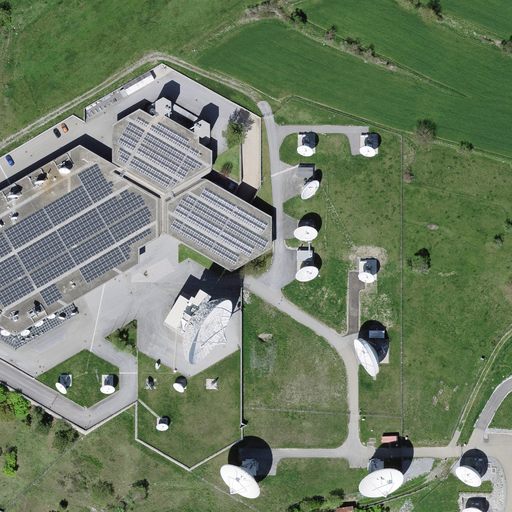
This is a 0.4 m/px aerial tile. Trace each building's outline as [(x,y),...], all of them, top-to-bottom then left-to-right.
[(109,163),(160,195),(207,169),(207,153),(194,146),(193,141),(202,136),(202,128),(193,123),(186,127),(187,134),(157,118),(164,115),(163,106),(154,102),(148,105),(145,113),(153,118),(151,120),(135,112),(106,127),(109,163)] [(74,146),(0,189),(0,334),(6,338),(80,296),(133,265),(133,250),(153,239),(154,200),(110,173),(115,170),(74,146)] [(313,165),(297,165),(297,176),(313,177),(313,165)] [(201,180),(160,203),(159,235),(225,273),(266,250),(266,219),(201,180)] [(297,239),(315,238),(315,227),(297,228),(297,239)] [(313,248),(297,248),(297,260),(313,260),(313,248)] [(196,300),(184,292),(163,326),(188,341),(193,332),(202,338),(221,306),(200,293),(196,300)] [(380,332),(364,332),(364,340),(380,340),(380,332)] [(254,499),(257,461),(243,460),(242,471),(225,470),(224,480),(237,481),(236,497),(254,499)] [(337,467),(322,467),(320,480),(336,481),(337,467)]
